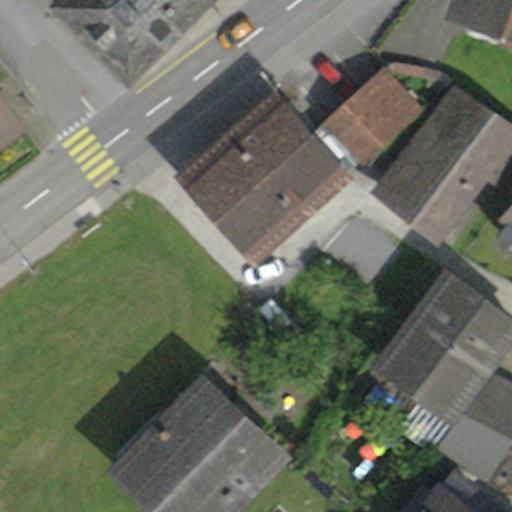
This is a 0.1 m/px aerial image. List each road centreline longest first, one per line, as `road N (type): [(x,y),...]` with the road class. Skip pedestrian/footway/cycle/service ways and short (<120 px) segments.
road 1 (residential): [(123,136),(261,288),(351,197),(511,299)]
road 2 (primary): [(307,0),(123,136)]
road 3 (residential): [(14,0),(123,136)]
road 4 (primary): [(123,136),(0,229)]
